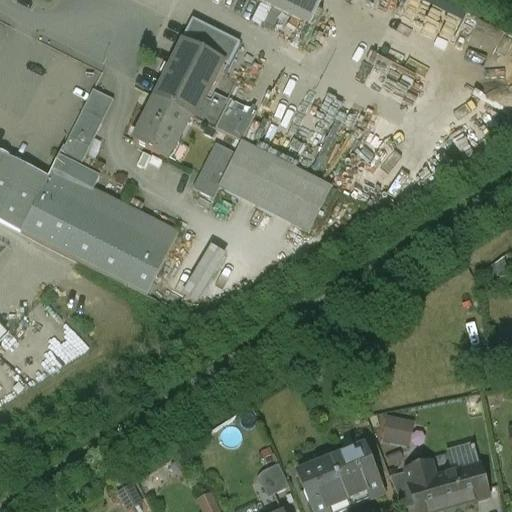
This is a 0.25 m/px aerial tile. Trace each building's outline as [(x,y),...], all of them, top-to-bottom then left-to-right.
[(252,0),(307,27),(320,0),(252,0)] [(239,44),(191,20),(180,43),(219,62),(228,67),(239,44)] [(219,62),(180,43),(169,64),(161,61),(155,73),(164,77),(153,99),(188,117),(191,119),(206,89),(219,62)] [(206,89),(191,119),(213,130),(228,101),(206,89)] [(90,90),(78,111),(101,122),(112,101),(90,90)] [(188,117),(153,99),(131,142),(167,160),(188,117)] [(255,114),(228,101),(213,130),(240,143),(255,114)] [(101,122),(78,111),(55,161),(77,172),(101,122)] [(331,189),(240,143),(235,155),(218,190),(308,236),(331,189)] [(218,190),(235,155),(213,144),(189,191),(212,202),(218,190)] [(0,223),(19,233),(46,180),(0,156),(0,223)] [(177,233),(51,169),(46,180),(19,233),(144,297),(177,233)] [(221,264),(206,256),(176,309),(191,317),(221,264)] [(411,448),(416,420),(387,415),(383,443),(411,448)] [(364,448),(331,463),(349,507),(383,494),(364,448)] [(337,511),(349,507),(331,463),(297,477),(311,511),(337,511)] [(442,511),(433,479),(435,479),(431,465),(405,473),(405,474),(418,471),(428,504),(415,508),(415,511),(442,511)] [(435,479),(433,479),(442,511),(443,511),(488,499),(478,467),(435,479)] [(265,474),(263,475),(273,497),(289,490),(279,468),(265,474)] [(418,471),(405,474),(415,508),(428,504),(418,471)] [(415,508),(405,474),(390,479),(402,511),(415,508)] [(134,484),(117,492),(126,511),(143,505),(134,484)]
